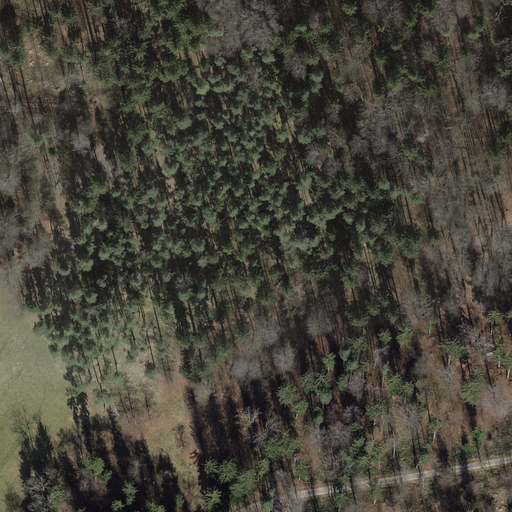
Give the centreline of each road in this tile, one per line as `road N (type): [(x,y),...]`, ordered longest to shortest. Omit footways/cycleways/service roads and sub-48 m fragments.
road 1 (track): [(263,250),(196,318),(178,355),(204,511)]
road 2 (track): [(242,511),(300,494),(511,458)]
